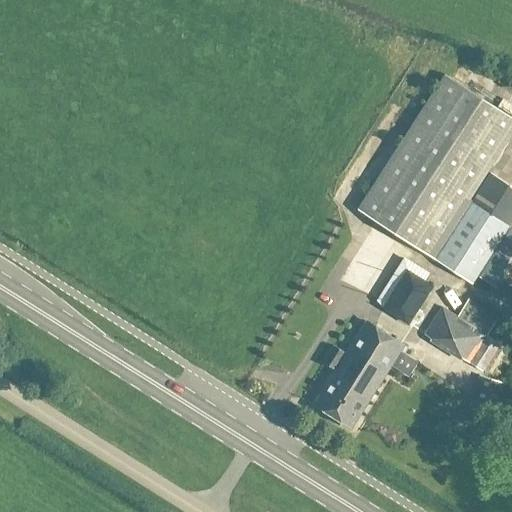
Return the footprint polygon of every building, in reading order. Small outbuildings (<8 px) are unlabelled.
[(469,199),(511,131),(511,117),(444,74),(357,208),(472,283),(509,225),(469,199)] [(495,287),(503,275),(499,272),(507,260),(494,252),(478,276),(495,287)] [(382,308),(407,325),(433,286),(408,269),(382,308)] [(456,317),(445,310),(442,308),(425,335),(482,372),(500,345),(484,335),(495,319),(467,300),(456,317)] [(335,370),(313,405),(350,428),(403,345),(366,321),(346,353),(334,346),(323,363),(335,370)] [(502,328),(496,324),(491,333),(496,336),(502,328)] [(502,383),(500,382),(481,376),(466,421),(487,428),(502,383)]
